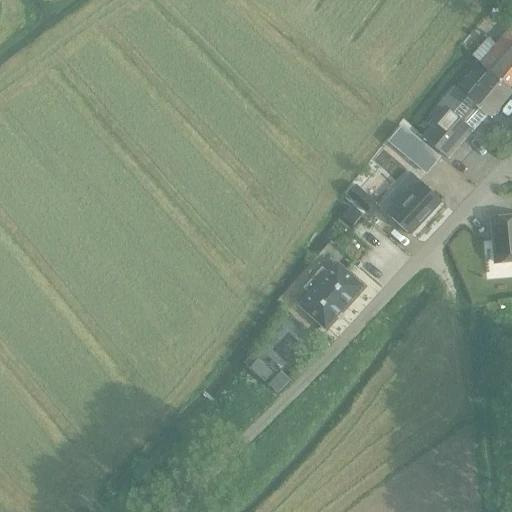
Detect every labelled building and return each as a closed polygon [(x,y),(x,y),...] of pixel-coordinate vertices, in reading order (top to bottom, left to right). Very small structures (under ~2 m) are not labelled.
[(468,99),(455,114),(474,131),(487,115),(492,119),(511,95),(511,91),(510,90),(511,87),(511,30),(492,53),(482,65),(490,73),(468,99)] [(449,109),(424,138),(449,159),(474,131),(455,114),(449,109)] [(405,162),(420,175),(436,156),(420,143),(405,162)] [(380,207),(391,217),(411,236),(442,202),(412,173),(380,207)] [(375,203),(358,186),(349,196),(366,213),(375,203)] [(351,207),(341,219),(350,227),(360,214),(351,207)] [(511,217),(493,219),(497,264),(511,262),(511,217)] [(309,314),(326,329),(363,287),(339,265),(331,275),(324,268),(304,290),(319,303),(309,314)]
